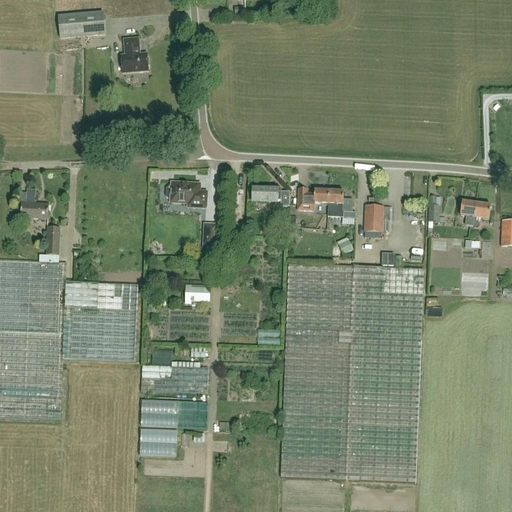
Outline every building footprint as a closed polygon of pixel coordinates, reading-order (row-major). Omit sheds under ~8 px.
[(245,18),(245,9),(235,9),(235,18),(245,18)] [(104,14),(59,18),(61,40),(106,36),(104,14)] [(139,40),(124,41),(126,57),(122,57),(123,75),(149,73),(147,55),(140,55),(139,40)] [(166,198),(170,203),(170,205),(187,205),(187,210),(207,211),(207,193),(200,192),(200,185),(171,184),(171,186),(166,190),(166,198)] [(27,190),(26,205),(22,205),(21,219),(48,221),(49,207),(35,206),(36,191),(27,190)] [(281,191),(252,190),(252,202),(281,203),(281,191)] [(314,191),(314,195),(308,195),(308,191),(298,191),(297,212),(314,213),(315,204),(329,205),(329,192),(314,191)] [(329,192),(329,205),(328,217),(343,217),(343,214),(353,214),(353,201),(344,200),(345,193),(329,192)] [(429,198),(428,224),(428,229),(432,229),(433,224),(439,224),(440,207),(436,207),(436,198),(429,198)] [(475,219),(477,205),(463,203),(461,217),(466,217),(465,227),(470,227),(474,228),(475,219)] [(475,219),(474,228),(478,228),(480,224),(480,219),(490,220),(491,207),(477,205),(475,219)] [(383,235),(384,208),(366,207),(365,234),(383,235)] [(511,222),(503,222),(501,248),(511,248),(511,222)] [(218,249),(219,226),(204,226),(203,248),(218,249)] [(40,257),(40,264),(0,262),(0,419),(61,422),(63,361),(136,365),(139,287),(99,285),(66,284),(67,265),(59,265),(59,258),(60,230),(48,229),(47,257),(40,257)] [(296,230),(290,236),(297,242),(303,237),(296,230)] [(343,256),(353,251),(349,242),(339,247),(343,256)] [(382,255),(382,267),(393,267),(394,255),(382,255)] [(416,485),(425,271),(289,266),(280,479),(416,485)] [(211,287),(187,287),(186,305),(210,305),(211,287)] [(426,309),(425,317),(442,318),(442,309),(426,309)] [(191,359),(205,359),(206,349),(199,349),(199,350),(191,350),(191,359)] [(142,367),(141,393),(208,395),(209,370),(142,367)] [(208,405),(142,402),(141,428),(207,430),(208,405)] [(177,432),(141,431),(140,457),(176,458),(177,432)] [(205,435),(194,434),(194,443),(204,444),(205,435)]
